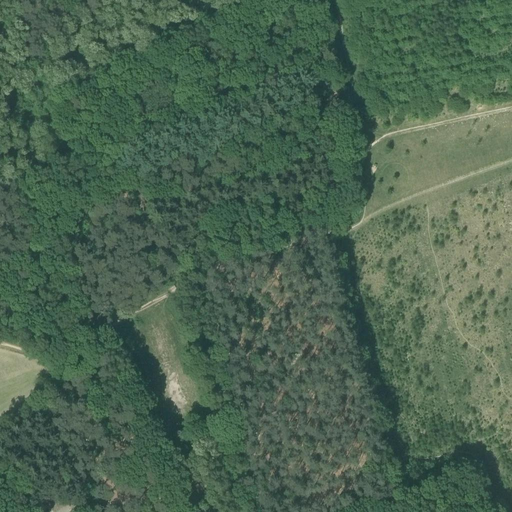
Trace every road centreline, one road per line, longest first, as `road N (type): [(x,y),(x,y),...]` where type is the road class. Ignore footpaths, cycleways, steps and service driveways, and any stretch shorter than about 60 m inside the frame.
road 1 (track): [(350,145),(358,227),(154,301),(65,359)]
road 2 (track): [(65,359),(60,395),(102,511)]
road 3 (track): [(350,145),(319,0)]
